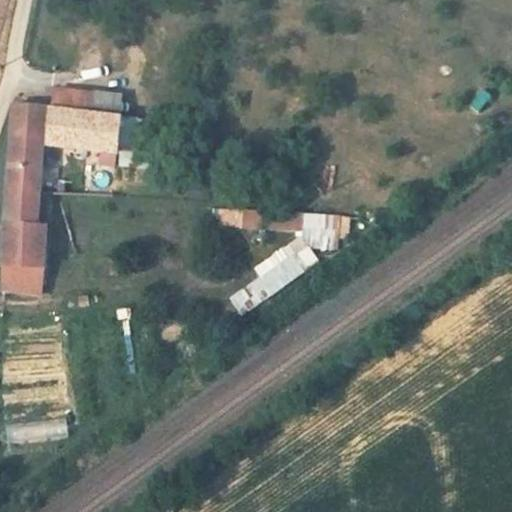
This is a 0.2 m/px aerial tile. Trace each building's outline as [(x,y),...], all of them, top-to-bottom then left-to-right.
[(116,116),(119,92),(80,87),(76,111),(116,116)] [(112,155),(116,116),(76,111),(21,105),(11,188),(49,190),(54,148),(112,155)] [(49,262),(56,205),(47,203),(49,190),(11,188),(5,238),(2,273),(33,278),(34,260),(49,262)] [(223,209),(223,227),(314,230),(259,262),(258,279),(231,294),(241,312),(324,264),(315,249),(340,250),(341,235),(353,228),(353,213),(223,209)] [(16,443),(69,432),(66,418),(13,429),(16,443)]
